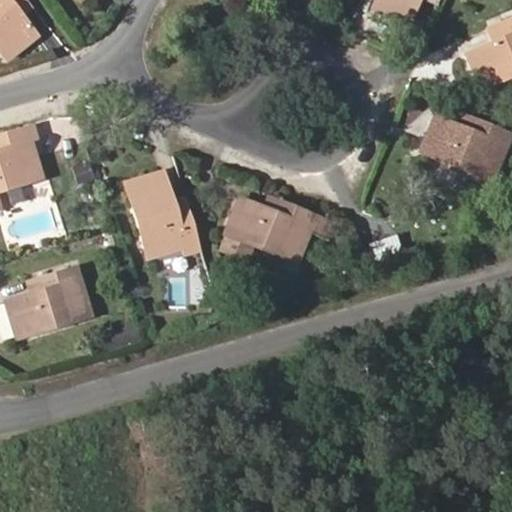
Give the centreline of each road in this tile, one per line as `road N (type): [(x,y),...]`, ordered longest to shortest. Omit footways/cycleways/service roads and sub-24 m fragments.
road 1 (residential): [(511,263),(0,410)]
road 2 (residential): [(360,99),(354,81),(328,57),(292,54),(264,72),(254,120)]
road 3 (residential): [(254,120),(287,157),(324,157),(352,135),(360,99)]
road 4 (residential): [(115,68),(197,116),(254,120)]
